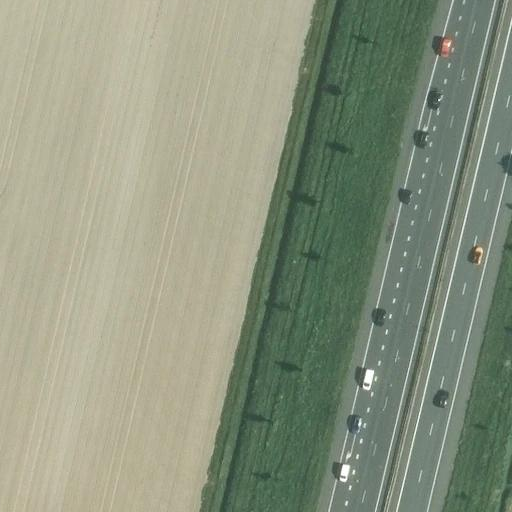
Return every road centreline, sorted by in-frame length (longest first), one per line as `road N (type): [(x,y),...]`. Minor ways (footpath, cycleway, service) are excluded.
road 1 (motorway): [(479,0),(359,511)]
road 2 (track): [(241,511),(359,0)]
road 3 (motorway): [(411,511),(511,84)]
road 4 (track): [(511,271),(455,511)]
